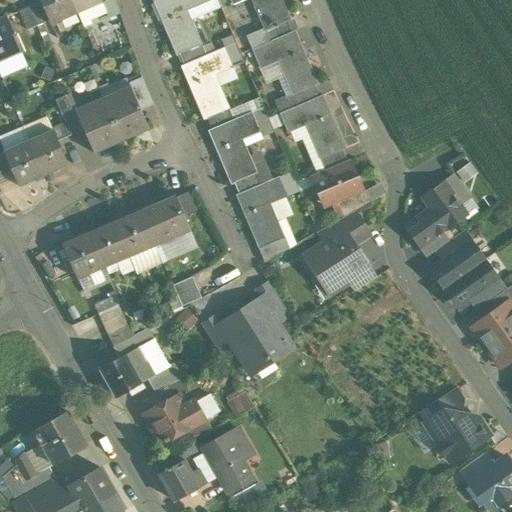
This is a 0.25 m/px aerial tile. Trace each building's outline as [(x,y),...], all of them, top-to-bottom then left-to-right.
[(71,0),(40,0),(41,1),(49,20),(50,23),(76,12),(71,0)] [(71,0),(76,12),(102,1),(101,0),(71,0)] [(155,0),(153,1),(177,55),(179,54),(179,53),(201,43),(202,42),(189,11),(213,0),(155,0)] [(231,0),(233,3),(240,0),(252,0),(265,29),(287,20),(290,18),(282,0),(231,0)] [(41,1),(29,6),(37,25),(49,20),(41,1)] [(29,6),(18,10),(26,29),(37,25),(29,6)] [(5,16),(0,17),(0,58),(20,50),(5,16)] [(287,20),(266,29),(270,40),(291,30),(287,20)] [(318,83),(294,29),(291,30),(270,40),(251,48),(260,69),(278,61),(292,93),(315,83),(315,84),(318,83)] [(201,43),(179,53),(179,54),(184,64),(206,54),(201,43)] [(184,64),(179,66),(203,120),(207,118),(207,117),(229,107),(215,75),(232,67),(223,47),(206,54),(184,64)] [(141,78),(129,83),(139,109),(152,103),(141,78)] [(129,83),(101,95),(121,140),(148,128),(139,109),(129,83)] [(315,83),(292,93),(297,105),(319,95),(315,84),(315,83)] [(101,95),(73,107),(83,130),(93,152),(121,140),(101,95)] [(297,105),(279,113),(288,133),(304,126),(318,158),(320,158),(342,148),(343,149),(346,148),(331,112),(327,113),(319,95),(297,105)] [(73,107),(60,113),(61,115),(70,135),(83,130),(73,107)] [(229,107),(207,117),(207,118),(212,128),(234,118),(229,107)] [(212,128),(207,130),(231,185),(234,183),(234,182),(256,172),(242,139),(259,131),(251,111),(234,118),(212,128)] [(61,115),(50,120),(59,140),(70,135),(61,115)] [(52,130),(28,140),(43,174),(67,163),(52,130)] [(28,140),(3,151),(17,185),(43,174),(28,140)] [(342,148),(320,158),(325,170),(347,160),(343,149),(342,148)] [(325,170),(309,177),(317,195),(332,189),(338,202),(363,191),(350,159),(347,160),(325,170)] [(256,172),(234,182),(234,183),(239,194),(262,184),(256,172)] [(469,197),(454,176),(443,184),(458,205),(459,205),(469,197)] [(239,194),(235,195),(258,249),(261,247),(284,238),(269,204),(287,197),(278,177),(262,184),(239,194)] [(443,184),(424,197),(432,208),(418,218),(422,224),(410,232),(420,246),(440,232),(465,214),(459,205),(458,205),(443,184)] [(363,191),(338,202),(344,216),(354,211),(368,202),(363,191)] [(176,198),(140,212),(154,244),(189,230),(176,198)] [(344,216),(323,229),(330,240),(345,231),(352,241),(368,231),(354,211),(344,216)] [(140,212),(114,222),(130,257),(155,247),(154,244),(140,212)] [(114,222),(88,234),(103,268),(130,257),(114,222)] [(330,240),(304,257),(328,294),(349,281),(369,268),(352,241),(345,231),(330,240)] [(447,242),(437,250),(444,260),(470,242),(463,231),(447,242)] [(440,232),(420,246),(428,256),(437,250),(447,242),(440,232)] [(88,234),(63,244),(77,278),(103,268),(88,234)] [(284,238),(261,247),(267,261),(289,248),(284,238)] [(444,260),(436,265),(434,274),(445,288),(483,261),(470,242),(444,260)] [(483,261),(445,288),(455,303),(463,305),(471,299),(497,279),(483,261)] [(369,268),(349,281),(355,291),(375,278),(369,268)] [(192,277),(172,286),(176,295),(197,287),(192,277)] [(497,279),(471,299),(478,309),(490,301),(504,290),(497,279)] [(93,302),(116,293),(111,282),(89,291),(93,302)] [(285,308),(269,283),(255,292),(260,300),(261,300),(272,316),(285,308)] [(511,284),(504,290),(490,301),(497,310),(508,302),(509,303),(511,300),(511,284)] [(197,287),(176,295),(181,306),(201,298),(197,287)] [(114,296),(94,305),(98,314),(117,306),(118,305),(114,296)] [(221,325),(220,325),(229,339),(240,357),(245,354),(253,365),(266,357),(267,359),(270,357),(273,358),(291,347),(272,316),(261,300),(260,300),(221,325)] [(497,310),(472,328),(486,347),(511,328),(511,307),(509,303),(508,302),(497,310)] [(117,306),(98,314),(102,325),(121,316),(117,306)] [(121,316),(102,325),(107,334),(126,327),(121,316)] [(216,316),(202,325),(216,347),(229,339),(220,325),(221,325),(216,316)] [(126,327),(108,335),(113,347),(133,336),(129,326),(126,327)] [(511,328),(486,347),(500,367),(511,358),(511,328)] [(154,339),(139,347),(154,376),(170,367),(154,339)] [(154,376),(139,347),(124,355),(140,384),(149,379),(154,376)] [(140,384),(124,355),(100,368),(116,396),(128,389),(131,395),(143,389),(140,384)] [(154,376),(149,379),(157,392),(180,379),(173,366),(170,367),(154,376)] [(164,388),(142,400),(147,410),(170,397),(164,388)] [(457,388),(427,407),(433,417),(443,410),(461,414),(464,399),(457,388)] [(227,402),(236,416),(252,407),(243,392),(227,402)] [(147,410),(144,412),(162,443),(195,424),(183,404),(177,393),(170,397),(147,410)] [(204,419),(192,399),(183,404),(195,424),(204,419)] [(461,414),(443,410),(433,417),(424,422),(449,460),(489,435),(478,418),(473,421),(465,419),(461,414)] [(67,412),(33,428),(54,465),(61,461),(64,465),(78,457),(75,452),(86,446),(67,412)] [(239,429),(227,435),(235,449),(247,443),(239,429)] [(227,435),(194,454),(197,459),(207,453),(229,492),(252,479),(235,449),(227,435)] [(366,448),(369,463),(389,459),(386,444),(366,448)] [(485,453),(460,470),(469,482),(493,465),(485,453)] [(1,477),(7,490),(34,474),(22,454),(12,461),(15,466),(1,477)] [(493,465),(469,482),(487,507),(495,501),(500,502),(509,496),(510,491),(511,489),(511,465),(505,456),(493,465)] [(183,460),(159,473),(175,501),(187,495),(189,499),(197,494),(194,490),(199,488),(196,483),(195,483),(183,460)] [(99,466),(68,484),(70,488),(83,510),(113,493),(114,493),(99,466)] [(53,478),(48,468),(7,490),(13,502),(53,478)] [(299,482),(306,502),(325,496),(318,476),(299,482)] [(50,480),(23,496),(28,504),(18,510),(18,511),(29,511),(35,509),(59,495),(59,494),(50,480)] [(230,499),(236,511),(240,511),(268,497),(260,483),(230,499)] [(289,485),(279,490),(284,500),(294,495),(289,485)] [(59,495),(35,509),(36,511),(80,511),(83,510),(70,488),(59,494),(59,495)] [(123,511),(113,493),(83,510),(84,511),(123,511)] [(23,496),(13,502),(18,510),(28,504),(23,496)]
